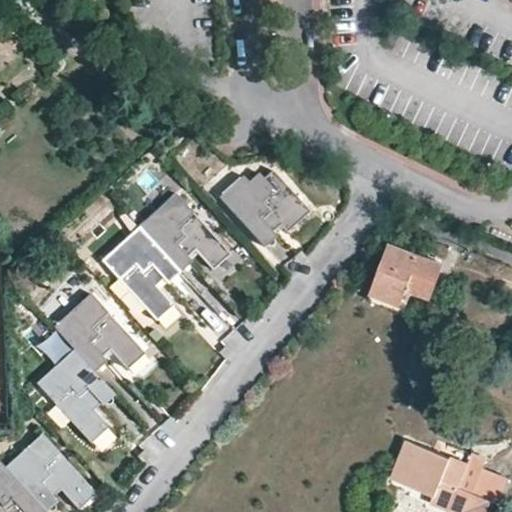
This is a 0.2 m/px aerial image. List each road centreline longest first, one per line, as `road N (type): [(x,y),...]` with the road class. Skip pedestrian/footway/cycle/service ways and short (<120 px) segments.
road 1 (residential): [(383,165),(351,230),(129,511)]
road 2 (residential): [(247,0),(254,91),(299,105)]
